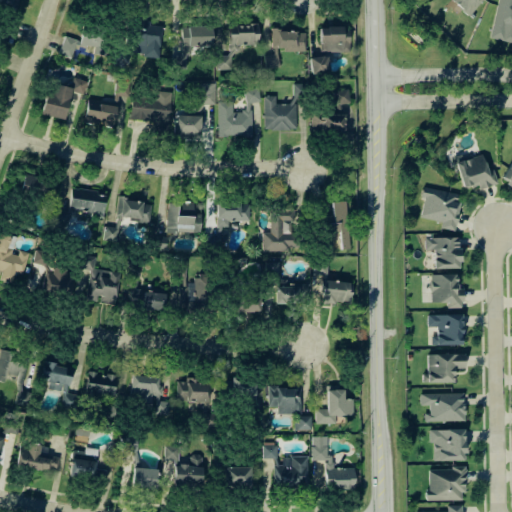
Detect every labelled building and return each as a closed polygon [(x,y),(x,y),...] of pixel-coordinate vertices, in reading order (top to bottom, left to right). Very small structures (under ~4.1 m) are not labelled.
[(16,0),(0,0),(0,8),(16,9),(16,0)] [(495,0),(511,0),(511,37),(511,42),(487,37),(495,0)] [(163,25),(136,22),(132,53),(159,57),(163,25)] [(210,45),(210,25),(181,26),(181,46),(210,45)] [(233,69),(233,44),(256,44),(256,25),(227,25),(227,54),(215,55),(215,69),(233,69)] [(318,27),(319,51),(349,51),(348,27),(318,27)] [(62,36),(59,55),(71,57),(74,44),(93,47),(92,53),(103,55),(107,34),(82,28),(80,40),(62,36)] [(277,67),(277,50),(303,49),(302,30),(271,31),(271,54),(264,54),(264,67),(277,67)] [(185,67),(185,54),(171,53),(171,67),(185,67)] [(328,73),(327,55),(309,56),(310,74),(328,73)] [(63,119),(69,91),(83,94),(85,82),(56,75),(52,90),(45,88),(39,114),(63,119)] [(214,103),(214,82),(199,82),(199,103),(214,103)] [(127,97),(128,83),(114,83),(114,96),(127,97)] [(263,95),(263,129),(295,129),(295,97),(305,97),(305,83),(291,83),(291,103),(274,103),(274,95),(263,95)] [(251,135),(250,101),(258,101),(258,88),(244,88),(244,110),(231,111),(231,97),(216,97),(217,136),(251,135)] [(342,131),(343,103),(348,103),(348,89),(332,89),(331,111),(310,111),(310,131),(342,131)] [(158,97),(130,97),(129,120),(156,120),(155,131),(168,131),(169,91),(158,91),(158,97)] [(112,126),(116,105),(86,100),(83,122),(112,126)] [(199,115),(174,114),(174,134),(199,135),(199,115)] [(458,159),(484,153),(493,185),(470,193),(469,185),(463,187),(458,159)] [(511,184),(498,177),(511,155),(511,184)] [(51,182),(23,172),(16,193),(44,202),(51,182)] [(425,186),(459,196),(458,199),(463,201),(456,231),(442,228),(443,222),(419,217),(424,200),(420,198),(425,186)] [(102,216),(104,192),(69,188),(67,210),(55,209),(53,226),(68,228),(70,213),(102,216)] [(148,222),(151,202),(117,197),(114,223),(105,221),(103,239),(116,241),(119,218),(148,222)] [(330,201),(331,222),(324,223),(325,249),(347,247),(345,200),(330,201)] [(199,232),(199,209),(192,209),(192,201),(165,201),(165,232),(154,232),(153,246),(164,246),(165,237),(174,237),(174,231),(199,232)] [(249,221),(247,201),(214,203),(215,222),(206,223),(207,239),(220,238),(219,223),(249,221)] [(293,209),(269,208),(269,232),(261,232),(261,250),(292,251),(293,209)] [(27,252),(13,249),(16,237),(0,233),(0,280),(11,283),(13,272),(22,274),(27,252)] [(424,236),(454,235),(455,249),(464,249),(463,259),(459,260),(460,268),(434,267),(434,252),(424,249),(424,236)] [(93,269),(94,256),(80,254),(78,268),(87,269),(84,299),(97,301),(114,303),(118,271),(93,269)] [(271,303),(297,302),(297,286),(286,286),(285,279),(278,279),(277,262),(270,263),(271,303)] [(64,276),(65,269),(45,266),(41,290),(68,295),(71,278),(64,276)] [(430,273),(457,273),(458,292),(463,292),(462,303),(461,308),(449,307),(447,301),(429,302),(430,273)] [(349,302),(350,282),(321,280),(320,301),(349,302)] [(163,309),(163,291),(129,290),(128,307),(163,309)] [(259,311),(259,291),(235,292),(235,312),(259,311)] [(427,314),(461,313),(461,326),(467,326),(468,336),(461,336),(462,342),(429,343),(430,334),(436,334),(436,326),(426,326),(427,314)] [(11,351),(0,348),(0,381),(3,382),(5,373),(16,376),(15,382),(22,383),(27,363),(10,359),(11,351)] [(427,353),(457,352),(457,357),(466,357),(466,369),(458,368),(457,382),(423,383),(422,373),(427,372),(427,353)] [(82,395),(67,393),(72,367),(42,362),(38,379),(48,381),(46,388),(62,391),(60,407),(79,411),(82,395)] [(115,375),(87,370),(83,395),(111,399),(115,375)] [(167,414),(167,401),(159,400),(160,385),(156,385),(157,376),(130,374),(129,399),(151,401),(150,413),(167,414)] [(205,402),(206,380),(184,379),(184,381),(175,381),(175,401),(205,402)] [(276,412),(299,413),(299,387),(267,386),(267,407),(276,407),(276,412)] [(352,415),(352,398),(342,399),(342,386),(325,387),(326,408),(314,408),(314,423),(334,423),(334,415),(352,415)] [(16,390),(15,404),(29,405),(30,392),(16,390)] [(419,393),(459,393),(459,424),(424,422),(422,412),(430,412),(430,406),(418,405),(419,393)] [(310,429),(310,415),(293,416),(294,430),(310,429)] [(17,434),(19,420),(4,418),(2,431),(17,434)] [(429,428),(461,428),(462,457),(430,458),(431,445),(427,441),(429,428)] [(323,488),(353,488),(353,468),(332,467),(332,454),(326,454),(326,436),(311,436),(310,460),(324,460),(323,488)] [(262,458),(275,458),(274,441),(261,442),(262,458)] [(15,466),(54,471),(56,456),(45,455),(46,445),(18,442),(15,466)] [(163,459),(178,460),(178,446),(163,445),(163,459)] [(68,475),(108,482),(110,471),(94,468),(97,449),(84,447),(83,452),(72,450),(68,475)] [(173,463),(172,485),(200,485),(201,454),(189,454),(188,464),(173,463)] [(306,456),(281,456),(281,465),(272,465),(272,488),(307,487),(306,456)] [(427,471),(453,470),(452,465),(463,465),(461,500),(427,502),(426,491),(430,489),(427,471)] [(249,466),(225,466),(225,486),(249,485),(249,466)] [(155,488),(156,468),(131,467),(131,487),(155,488)]
